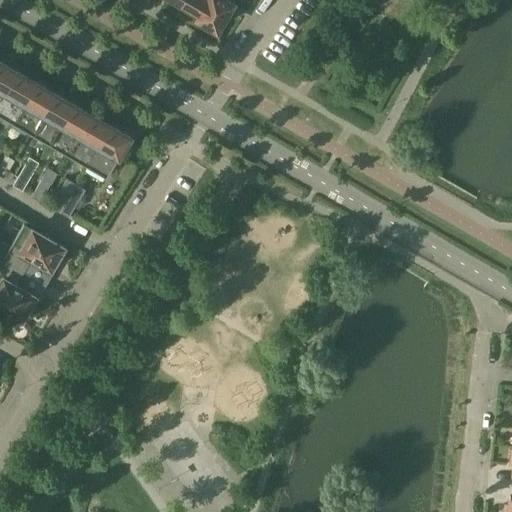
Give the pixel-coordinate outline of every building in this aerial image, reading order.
[(180,0),(178,3),(189,9),(190,6),(198,10),(195,15),(196,15),(204,0),(180,0)] [(204,0),(196,15),(199,17),(197,20),(210,27),(212,24),(217,27),(232,0),(204,0)] [(0,98),(17,68),(0,58),(0,98)] [(36,79),(17,68),(0,98),(0,113),(12,120),(36,79)] [(55,90),(36,79),(12,120),(31,131),(55,90)] [(31,131),(50,142),(73,101),(55,90),(31,131)] [(92,112),(73,101),(50,142),(68,152),(92,112)] [(68,152),(87,163),(111,122),(92,112),(68,152)] [(122,129),(111,122),(87,163),(107,174),(123,147),(126,149),(136,135),(123,127),(122,129)] [(10,146),(5,154),(14,159),(19,151),(10,146)] [(9,168),(14,159),(5,154),(0,162),(9,168)] [(29,155),(24,165),(33,170),(38,161),(29,155)] [(48,166),(42,175),(52,181),(57,172),(48,166)] [(66,177),(61,186),(70,192),(76,183),(66,177)] [(76,183),(70,192),(80,197),(85,188),(76,183)] [(0,238),(0,257),(25,271),(32,258),(51,269),(64,246),(23,222),(10,245),(0,238)] [(0,257),(0,305),(21,318),(35,295),(17,284),(25,271),(0,257)]
